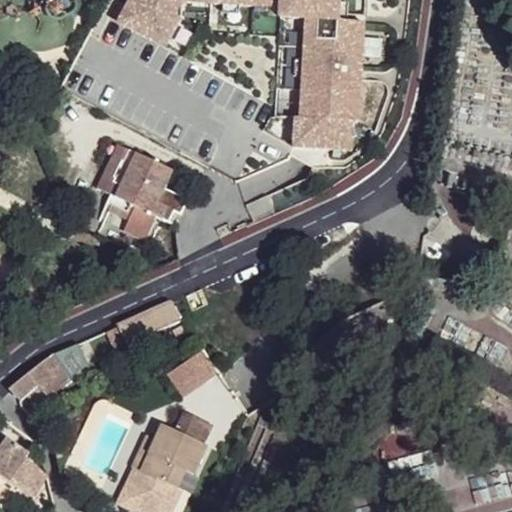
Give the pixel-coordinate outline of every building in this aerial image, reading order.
[(107,0),(69,72),(118,100),(172,0),(107,0)] [(352,14),(341,34),(357,43),(368,23),(352,14)] [(280,90),(280,111),(301,111),(301,90),(280,90)] [(174,174),(134,155),(114,198),(108,211),(128,221),(123,232),(145,241),(156,218),(170,223),(176,214),(183,216),(190,201),(166,189),(174,174)] [(173,301),(121,325),(124,334),(129,332),(133,340),(181,314),(173,301)] [(341,323),(305,355),(318,370),(356,339),(341,323)] [(205,351),(172,374),(186,395),(219,372),(205,351)] [(73,378),(55,355),(9,389),(22,401),(30,395),(40,407),(63,391),(61,386),(73,378)] [(185,410),(177,429),(203,441),(211,421),(185,410)] [(162,423),(156,437),(149,452),(139,449),(132,466),(124,487),(134,510),(138,511),(162,511),(175,508),(183,487),(176,485),(183,469),(193,473),(206,442),(203,441),(177,429),(162,423)] [(149,452),(156,437),(146,432),(139,449),(149,452)] [(0,481),(32,501),(49,476),(25,462),(28,457),(3,439),(0,444),(0,481)] [(118,503),(134,510),(124,487),(118,503)]
